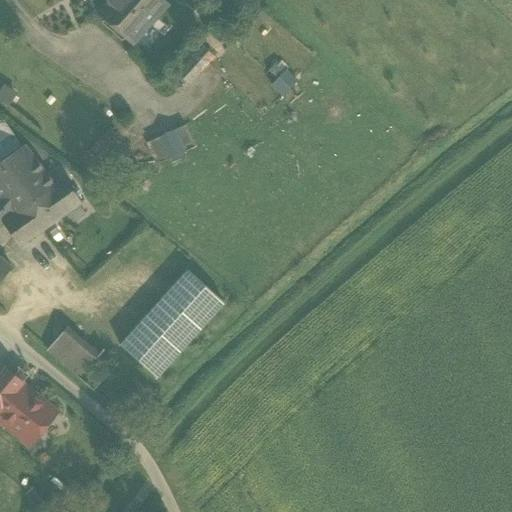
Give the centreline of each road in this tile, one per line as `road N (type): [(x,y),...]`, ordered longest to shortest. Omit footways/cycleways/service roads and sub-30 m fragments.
road 1 (track): [(0,332),(129,438),(173,511)]
road 2 (track): [(2,334),(114,229)]
